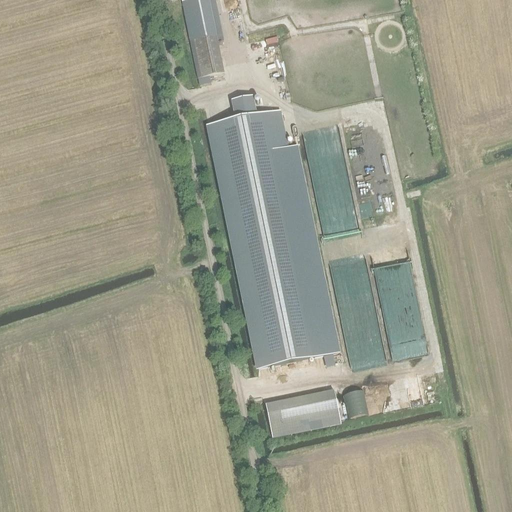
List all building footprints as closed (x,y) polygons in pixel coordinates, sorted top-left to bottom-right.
[(208,0),(190,0),(182,2),(199,79),(210,77),(225,74),(208,0)] [(237,121),(209,127),(259,371),(324,358),(340,355),(298,148),(287,150),(280,113),(255,118),(252,100),(233,103),(237,121)] [(359,205),(362,218),(372,216),(369,203),(359,205)] [(347,355),(351,371),(387,363),(384,347),(347,355)] [(341,426),(334,393),(266,407),(272,440),(341,426)]
